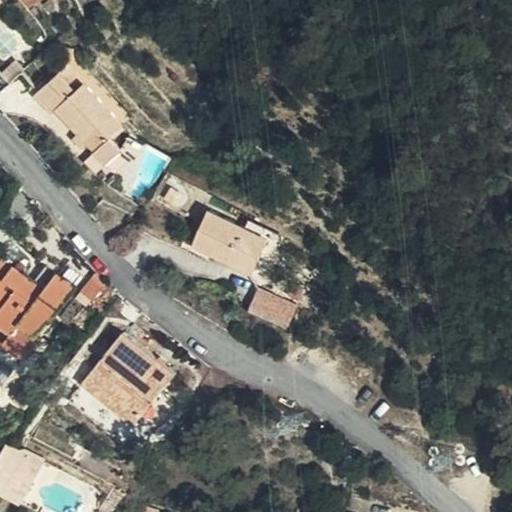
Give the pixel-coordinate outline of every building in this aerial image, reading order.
[(66,61),(41,83),(58,100),(63,97),(102,137),(98,141),(112,156),(147,122),(133,107),(130,110),(91,69),(81,77),(66,61)] [(229,204),(210,240),(268,268),(285,232),(229,204)] [(1,244),(0,244),(0,309),(16,322),(7,335),(31,353),(47,331),(40,325),(79,275),(42,249),(30,265),(1,244)] [(115,274),(104,261),(88,282),(100,293),(115,274)] [(257,287),(246,313),(287,329),(297,304),(257,287)] [(131,326),(88,375),(139,419),(181,369),(131,326)] [(30,442),(26,449),(40,457),(44,450),(30,442)] [(19,459),(9,480),(26,488),(35,468),(19,459)]
